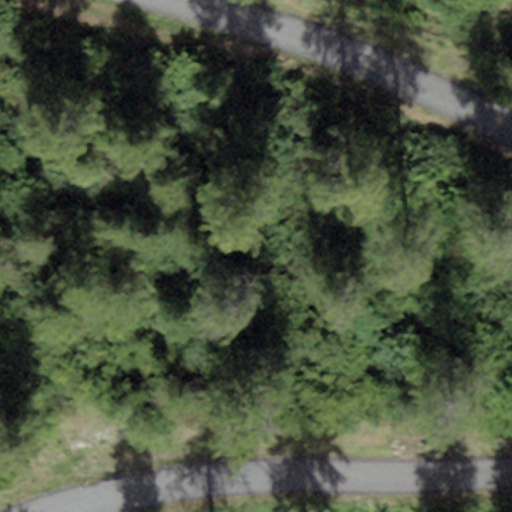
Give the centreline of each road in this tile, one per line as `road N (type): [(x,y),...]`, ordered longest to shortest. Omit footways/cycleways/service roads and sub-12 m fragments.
road 1 (track): [(64,511),(165,488),(304,474),(511,476)]
road 2 (track): [(511,124),(337,49),(167,0)]
